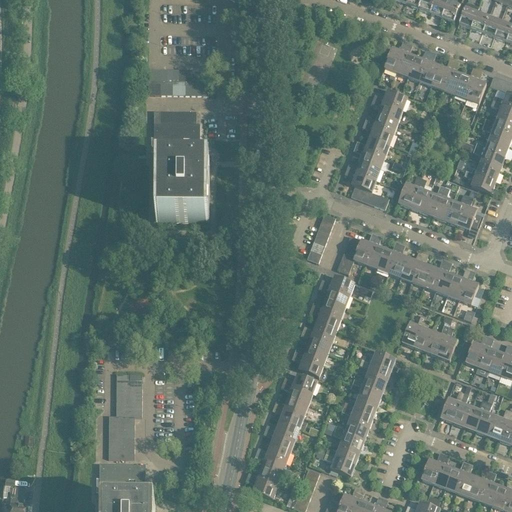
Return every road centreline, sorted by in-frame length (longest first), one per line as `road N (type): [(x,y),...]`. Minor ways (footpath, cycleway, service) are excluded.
road 1 (tertiary): [(220,511),(251,369),(263,190)]
road 2 (residential): [(263,190),(318,199),(490,262),(511,206)]
road 3 (unclassified): [(0,228),(24,95),(28,0)]
road 4 (residential): [(511,70),(321,0)]
road 5 (tertiary): [(263,190),(264,0)]
